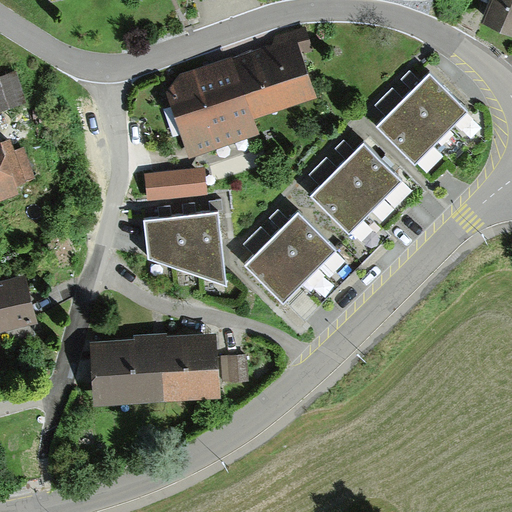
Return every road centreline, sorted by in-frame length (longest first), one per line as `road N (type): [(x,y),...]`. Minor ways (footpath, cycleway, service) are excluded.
road 1 (residential): [(511,179),(393,299),(225,438),(130,485),(29,511)]
road 2 (residential): [(511,95),(475,59),(412,19),(372,10),(288,12),(104,67)]
road 3 (residential): [(104,67),(119,161),(112,215),(61,383),(41,400),(0,414)]
road 4 (unknown): [(54,506),(42,471),(61,383)]
